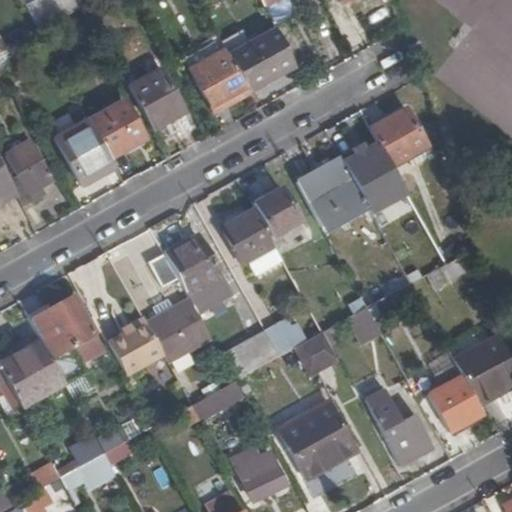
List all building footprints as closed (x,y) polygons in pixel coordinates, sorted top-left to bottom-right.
[(75,0),(46,0),(24,12),(36,34),(68,17),(81,9),(75,0)] [(74,27),(43,45),(57,70),(97,46),(86,26),(89,23),(81,9),(68,17),(74,27)] [(274,29),(225,56),(246,94),(294,67),(274,29)] [(182,61),(187,71),(223,52),(217,42),(182,61)] [(418,45),(408,49),(413,63),(423,59),(418,45)] [(211,114),(246,94),(225,56),(223,52),(187,71),(211,114)] [(153,132),(184,115),(159,71),(128,88),(153,132)] [(123,102),(87,123),(108,160),(144,139),(123,102)] [(390,170),(407,160),(410,167),(429,155),(403,110),(367,131),(390,170)] [(81,187),(113,169),(108,160),(87,123),(55,141),(81,187)] [(29,142),(0,158),(0,171),(11,192),(20,209),(40,197),(37,190),(51,182),(29,142)] [(340,162),(296,186),(320,229),(363,204),(340,162)] [(0,198),(11,192),(0,171),(0,198)] [(277,192),(250,207),(254,214),(268,240),(296,225),(277,192)] [(240,268),(274,249),(268,240),(254,214),(220,233),(240,268)] [(441,251),(449,264),(457,260),(467,254),(459,240),(441,251)] [(197,241),(164,260),(187,301),(196,316),(229,298),(197,241)] [(465,272),(457,260),(449,264),(425,277),(433,290),(465,272)] [(103,354),(72,298),(46,312),(28,322),(40,343),(63,385),(82,374),(79,368),(103,354)] [(156,318),(143,325),(161,358),(165,363),(208,339),(196,316),(187,301),(171,310),(167,303),(152,311),(156,318)] [(46,312),(43,307),(25,317),(28,322),(46,312)] [(365,310),(348,320),(365,352),(383,342),(365,310)] [(118,332),(121,337),(143,324),(140,320),(118,332)] [(285,321),(264,333),(278,359),(295,350),(300,347),(285,321)] [(121,337),(106,345),(124,378),(161,358),(143,325),(143,324),(121,337)] [(264,333),(219,358),(233,384),(278,359),(264,333)] [(310,376),(336,361),(321,335),(300,347),(295,350),(310,376)] [(478,408),(511,388),(511,371),(499,336),(452,363),(460,377),(478,408)] [(40,343),(0,365),(0,375),(19,410),(63,385),(40,343)] [(0,395),(11,415),(19,410),(0,375),(0,395)] [(449,434),(482,415),(478,408),(460,377),(428,396),(449,434)] [(374,379),(355,389),(381,436),(413,419),(407,408),(394,415),(374,379)] [(241,398),(233,384),(190,408),(198,423),(241,398)] [(159,406),(144,414),(153,429),(167,421),(159,406)] [(352,454),(327,407),(278,434),(304,481),(352,454)] [(131,421),(139,436),(147,432),(153,429),(144,414),(131,421)] [(381,436),(399,467),(427,451),(419,435),(421,434),(413,419),(381,436)] [(111,431),(94,441),(103,456),(120,447),(111,431)] [(430,449),(421,434),(419,435),(427,451),(430,449)] [(67,450),(79,470),(103,456),(94,441),(92,437),(67,450)] [(232,465),(253,504),(283,487),(266,456),(251,465),(247,456),(232,465)] [(52,461),(29,472),(38,489),(61,477),(52,461)] [(0,491),(0,510),(13,504),(6,489),(0,491)] [(45,491),(17,507),(18,510),(19,511),(40,511),(52,504),(45,491)]
